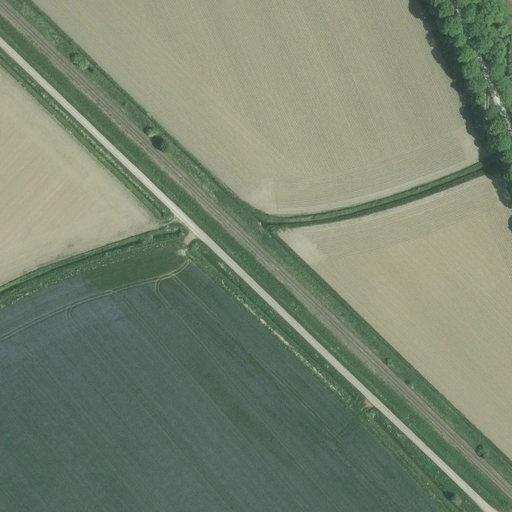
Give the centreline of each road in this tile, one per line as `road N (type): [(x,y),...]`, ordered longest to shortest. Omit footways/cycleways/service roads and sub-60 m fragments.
road 1 (unclassified): [(492,511),(0,39)]
road 2 (unclassified): [(452,0),(511,134)]
